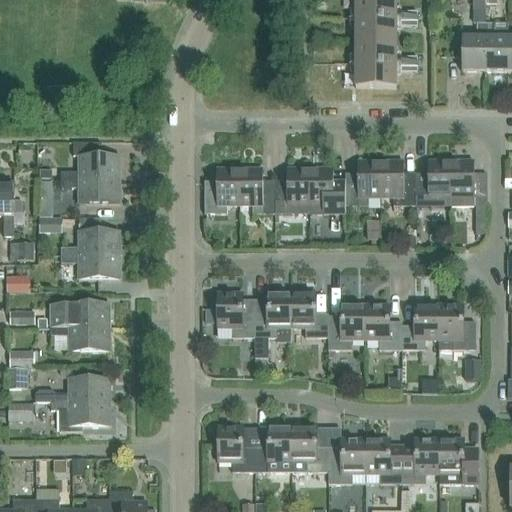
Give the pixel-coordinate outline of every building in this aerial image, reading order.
[(395,0),(354,0),(355,21),(417,21),(417,14),(400,14),(400,15),(396,15),(395,0)] [(472,0),(473,12),(484,12),(483,0),(472,0)] [(417,21),(355,21),(355,44),(396,43),(396,28),(400,28),(400,29),(417,29),(417,21)] [(461,74),(484,74),(484,26),(476,26),(476,40),(461,40),(461,74)] [(508,40),(508,26),(484,26),(484,74),(507,74),(508,40)] [(396,43),(355,44),(355,66),(417,66),(417,59),(400,59),(400,60),(396,60),(396,43)] [(417,66),(355,66),(355,90),(396,90),(396,73),(400,73),(400,74),(417,74),(417,66)] [(120,158),(101,158),(101,145),(73,145),(73,158),(78,159),(78,174),(61,174),(61,183),(120,184),(120,158)] [(368,209),(368,200),(380,201),(380,164),(357,164),(357,177),(345,177),(345,183),(345,209),(368,209)] [(417,176),(403,176),(403,164),(380,164),(380,201),(393,201),(393,209),(416,209),(417,176)] [(451,164),(428,164),(428,176),(417,176),(416,209),(450,209),(451,164)] [(474,177),(474,164),(451,164),(450,209),(450,212),(474,212),(474,209),(487,209),(487,177),(474,177)] [(53,171),(41,171),(41,179),(53,180),(53,171)] [(274,184),(262,184),(262,171),(239,172),(239,209),(252,208),(252,217),(274,217),(274,184)] [(297,217),(297,208),(312,208),(312,171),(286,171),(287,183),(274,184),(274,217),(297,217)] [(345,183),(333,183),(332,171),(312,171),(312,208),(322,208),(322,216),(345,216),(345,209),(345,183)] [(227,217),(227,209),(239,209),(239,172),(216,172),(216,184),(204,184),(204,217),(227,217)] [(120,184),(61,183),(61,190),(78,190),(78,207),(120,207),(120,184)] [(4,240),(13,240),(13,185),(0,184),(0,218),(4,219),(4,240)] [(52,221),(53,220),(53,199),(39,199),(40,221),(52,221)] [(52,221),(40,221),(40,236),(52,236),(52,221)] [(61,258),(120,258),(120,234),(78,234),(78,250),(61,250),(61,258)] [(416,252),(416,239),(404,239),(404,252),(416,252)] [(34,247),(10,247),(10,264),(34,264),(34,247)] [(120,258),(61,258),(61,266),(78,266),(78,283),(119,283),(120,258)] [(31,295),(30,279),(7,280),(7,296),(31,295)] [(242,302),(242,296),(217,296),(217,331),(232,331),(232,341),(254,341),(254,317),(255,302),(242,302)] [(267,302),(255,302),(254,317),(254,341),(254,361),(268,361),(268,341),(278,341),(284,345),(291,345),(291,331),(291,296),(267,296),(267,302)] [(328,353),(328,341),(328,319),(328,317),(316,317),(316,296),(291,296),(291,331),(305,331),(305,341),(315,341),(315,354),(328,355),(328,353)] [(110,331),(110,306),(68,306),(68,322),(51,322),(51,330),(110,331)] [(351,353),(351,344),(365,344),(365,308),(340,308),(340,319),(328,319),(328,341),(328,353),(351,353)] [(402,329),(402,325),(389,325),(389,308),(365,308),(365,344),(379,344),(379,353),(402,354),(401,329),(402,329)] [(425,354),(425,344),(438,344),(438,308),(414,308),(414,329),(402,329),(401,329),(402,354),(425,354)] [(475,354),(475,325),(463,325),(463,308),(438,308),(438,344),(452,344),(452,354),(475,354)] [(205,325),(215,325),(215,311),(205,311),(205,325)] [(34,314),(10,315),(10,327),(34,326),(34,314)] [(47,331),(47,321),(38,322),(38,331),(47,331)] [(68,338),(68,355),(110,355),(110,331),(51,330),(51,338),(68,338)] [(33,371),(33,354),(9,354),(10,371),(33,371)] [(466,384),(481,384),(481,362),(466,362),(466,384)] [(28,371),(9,372),(9,392),(21,391),(28,391),(28,371)] [(35,405),(50,405),(110,405),(110,381),(68,381),(68,397),(56,397),(52,393),(39,393),(35,397),(35,405)] [(82,430),(110,430),(110,405),(50,405),(50,413),(58,413),(58,435),(82,435),(82,430)] [(10,406),(10,422),(32,423),(32,406),(10,406)] [(255,476),(255,451),(243,451),(243,430),(218,430),(218,466),(232,466),(232,476),(255,476)] [(292,466),(292,430),(267,430),(267,451),(255,451),(255,476),(278,476),(278,466),(292,466)] [(328,476),(329,476),(329,463),(329,451),(316,451),(316,430),(292,430),(292,466),(306,466),(306,476),(328,476)] [(329,463),(329,476),(328,476),(328,487),(352,487),(352,477),(365,477),(365,442),(341,442),(341,451),(329,451),(329,463)] [(390,442),(365,442),(365,477),(379,477),(379,487),(402,487),(402,450),(390,450),(390,442)] [(414,450),(402,450),(402,487),(425,487),(425,477),(439,477),(439,442),(414,442),(414,450)] [(476,451),(464,451),(464,442),(439,442),(439,477),(439,487),(476,487),(476,451)] [(85,479),(85,461),(72,461),(72,479),(85,479)] [(125,468),(117,463),(112,471),(120,476),(125,468)] [(58,511),(59,492),(36,492),(36,502),(35,511),(58,511)] [(146,511),(147,505),(132,505),(132,494),(109,495),(109,503),(110,503),(109,511),(146,511)] [(35,511),(36,502),(13,502),(13,511),(35,511)] [(109,503),(86,503),(86,511),(109,511),(110,503),(109,503)]
